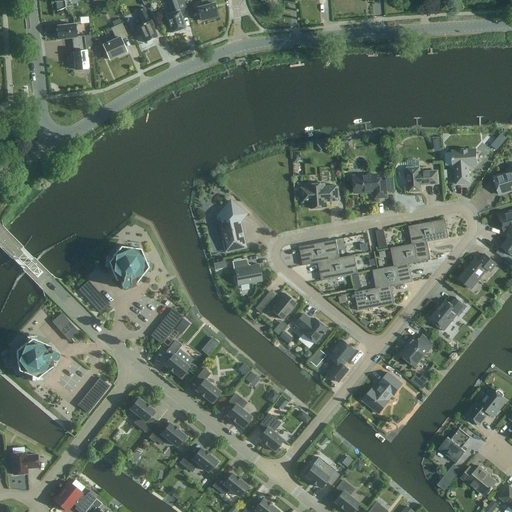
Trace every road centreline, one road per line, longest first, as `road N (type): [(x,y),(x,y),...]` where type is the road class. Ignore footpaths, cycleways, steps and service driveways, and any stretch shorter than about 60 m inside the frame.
road 1 (residential): [(376,348),(278,262),(277,246),(455,208),(471,224),(464,240)]
road 2 (residential): [(243,47),(511,24)]
road 3 (residential): [(54,133),(74,131),(165,79),(243,47)]
road 4 (residential): [(139,365),(0,233)]
road 5 (residential): [(28,504),(139,365)]
road 6 (residential): [(274,473),(139,365)]
road 7 (residential): [(274,473),(376,348)]
road 8 (residential): [(464,240),(376,348)]
road 9 (residential): [(54,133),(41,119),(28,0)]
